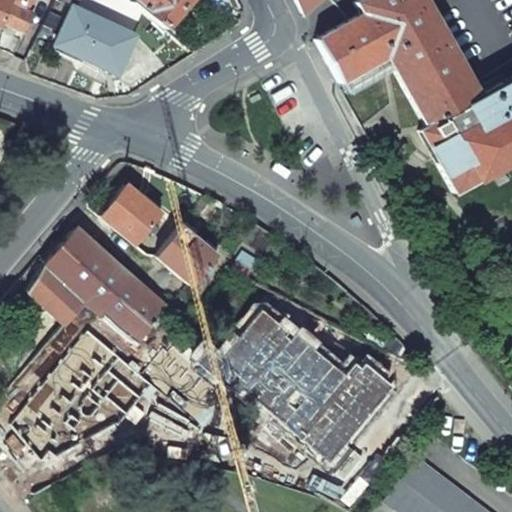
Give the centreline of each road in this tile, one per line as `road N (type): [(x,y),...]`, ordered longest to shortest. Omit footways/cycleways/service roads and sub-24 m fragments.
road 1 (tertiary): [(456,371),(375,283),(279,212),(113,129)]
road 2 (unclassified): [(456,371),(278,31)]
road 3 (residential): [(113,129),(180,99),(278,31)]
road 4 (residential): [(0,269),(113,129)]
